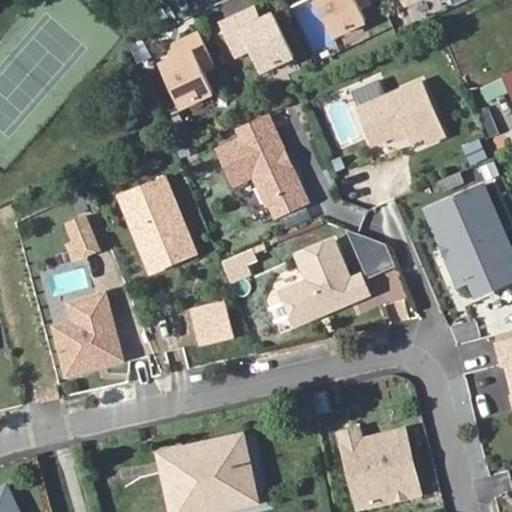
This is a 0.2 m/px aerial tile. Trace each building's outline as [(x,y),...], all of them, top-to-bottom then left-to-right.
[(312,0),(330,38),(363,23),(353,0),(312,0)] [(258,6),(248,10),(254,24),(264,19),(258,6)] [(254,24),(248,10),(219,24),(234,57),(250,49),(260,72),(294,57),(275,14),(264,19),(254,24)] [(177,56),(168,60),(156,65),(175,106),(210,90),(201,68),(210,64),(196,34),(172,45),(177,56)] [(172,45),(168,60),(177,56),(172,45)] [(511,101),(511,68),(499,74),(511,101)] [(420,80),(356,109),(372,145),(397,134),(406,130),(408,135),(412,142),(425,136),(428,142),(444,135),(420,80)] [(267,118),(240,131),(244,140),(247,145),(274,132),(267,118)] [(406,130),(397,134),(399,138),(408,135),(406,130)] [(244,140),(219,152),(235,186),(254,176),(262,179),(259,186),(268,205),(272,203),(279,217),(308,202),(274,132),(247,145),(244,140)] [(472,162),(488,157),(482,138),(465,143),(472,162)] [(166,176),(126,193),(149,251),(162,246),(169,264),(197,252),(166,176)] [(254,204),(264,199),(253,178),(243,184),(254,204)] [(483,185),(426,209),(442,245),(446,243),(451,253),(446,255),(459,284),(470,279),(477,294),(509,280),(484,225),(479,227),(474,215),(468,218),(467,214),(491,203),(483,185)] [(162,246),(149,251),(126,193),(119,196),(150,272),(169,264),(162,246)] [(511,278),(511,252),(491,203),(467,214),(468,218),(474,215),(479,227),(484,225),(509,280),(511,278)] [(75,241),(81,256),(99,249),(86,215),(67,223),(75,241)] [(357,241),(383,301),(406,291),(380,231),(357,241)] [(309,280),(282,291),(296,323),(314,315),(317,309),(324,306),(326,310),(369,292),(361,275),(350,279),(333,240),(298,255),(309,280)] [(75,241),(68,244),(74,259),(81,256),(75,241)] [(446,243),(442,245),(446,255),(451,253),(446,243)] [(227,261),(234,279),(251,273),(245,255),(227,261)] [(106,291),(69,301),(74,320),(78,335),(58,340),(67,374),(99,366),(97,361),(104,359),(110,363),(124,359),(106,291)] [(409,295),(390,299),(393,318),(413,315),(409,295)] [(317,309),(314,315),(326,310),(324,306),(317,309)] [(224,311),(195,318),(201,342),(231,335),(224,311)] [(54,326),(58,340),(78,335),(74,320),(54,326)] [(511,339),(499,343),(504,363),(509,362),(511,372),(511,339)] [(358,428),(341,432),(348,463),(361,460),(371,504),(420,492),(405,430),(361,440),(358,428)] [(195,511),(194,505),(255,490),(243,436),(161,454),(173,511),(195,511)] [(361,460),(348,463),(359,507),(371,504),(361,460)] [(19,511),(8,487),(0,490),(0,511),(19,511)] [(216,511),(258,502),(255,490),(194,505),(195,511),(216,511)]
